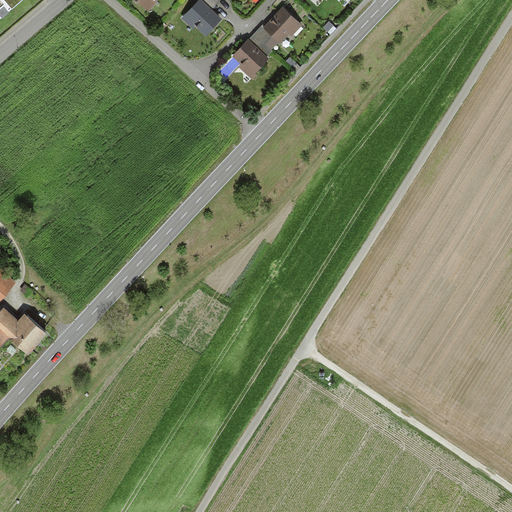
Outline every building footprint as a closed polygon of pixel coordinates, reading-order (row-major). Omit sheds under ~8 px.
[(24,0),(0,0),(0,8),(3,6),(9,13),(24,0)] [(160,0),(134,0),(149,13),(160,0)] [(199,0),(181,19),(193,30),(196,27),(205,36),(221,20),(211,11),(221,0),(226,0),(229,2),(231,0),(199,0)] [(303,27),(283,8),(264,28),(262,26),(242,48),(233,57),(242,65),(240,68),(252,80),(256,75),(270,59),(267,56),(279,44),(281,46),(289,37),(292,39),(303,27)] [(0,268),(0,296),(14,282),(0,268)] [(5,305),(0,310),(0,344),(0,345),(9,335),(26,350),(35,341),(46,329),(25,310),(18,317),(5,305)]
